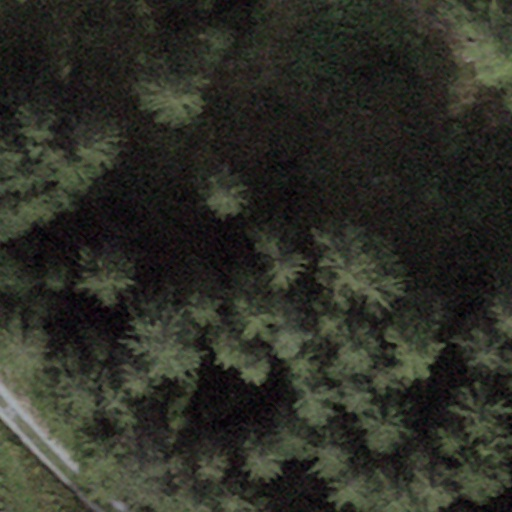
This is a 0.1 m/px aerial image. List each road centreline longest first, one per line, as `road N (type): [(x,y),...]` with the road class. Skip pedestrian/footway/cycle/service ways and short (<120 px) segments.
road 1 (track): [(369,511),(369,485),(307,410),(312,348),(399,309),(511,319)]
road 2 (track): [(0,396),(121,511)]
